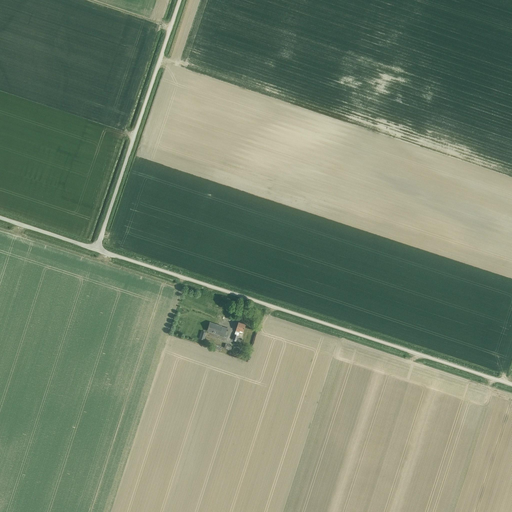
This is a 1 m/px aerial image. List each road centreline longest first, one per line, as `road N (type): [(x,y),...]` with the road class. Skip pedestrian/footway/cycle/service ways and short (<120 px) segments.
road 1 (unclassified): [(511,383),(97,249)]
road 2 (unclassified): [(97,249),(179,0)]
